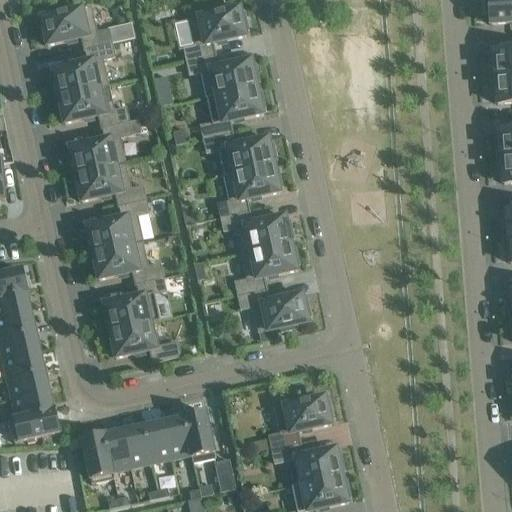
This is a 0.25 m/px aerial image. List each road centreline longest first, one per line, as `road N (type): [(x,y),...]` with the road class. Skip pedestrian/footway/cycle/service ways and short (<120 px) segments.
road 1 (residential): [(457,0),(493,511)]
road 2 (residential): [(349,352),(84,402),(47,232)]
road 3 (residential): [(273,0),(349,352)]
road 4 (residential): [(47,232),(0,24)]
road 5 (residential): [(349,352),(388,511)]
